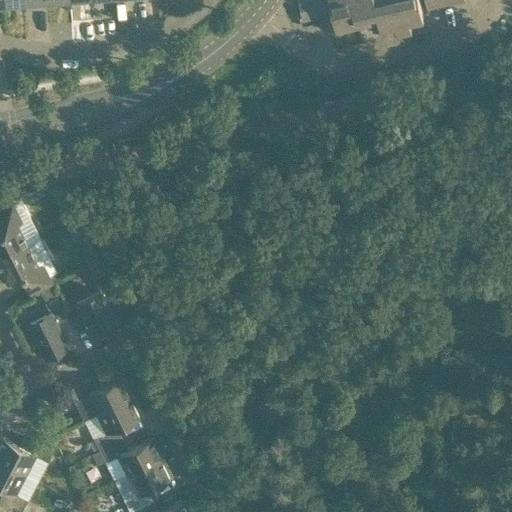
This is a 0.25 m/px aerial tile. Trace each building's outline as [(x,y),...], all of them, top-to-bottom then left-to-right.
[(312,0),(301,0),(298,1),(303,20),(317,17),(312,0)] [(358,23),(352,0),(322,0),(329,30),(358,23)] [(374,0),(352,0),(358,23),(371,20),(374,30),(381,28),(374,0)] [(405,32),(397,0),(374,0),(381,28),(395,25),(397,34),(405,32)] [(424,18),(419,0),(397,0),(405,32),(412,30),(410,22),(424,18)] [(0,257),(27,244),(17,223),(21,220),(12,202),(0,207),(0,257)] [(59,210),(65,222),(80,214),(74,202),(59,210)] [(28,244),(0,257),(0,267),(7,282),(21,275),(30,293),(38,288),(49,283),(52,282),(43,264),(48,261),(49,257),(40,238),(28,244),(27,244),(28,244)] [(118,297),(109,279),(105,271),(93,276),(99,288),(75,301),(92,335),(117,322),(107,302),(118,297)] [(56,322),(66,317),(56,296),(44,301),(49,310),(27,321),(45,357),(67,346),(56,322)] [(69,387),(74,399),(84,418),(96,412),(132,394),(122,374),(97,387),(91,376),(69,387)] [(142,414),(132,394),(96,412),(106,431),(93,437),(99,449),(122,437),(116,426),(142,414)] [(46,424),(38,441),(48,447),(53,449),(56,443),(46,424)] [(35,454),(43,458),(47,460),(53,449),(48,447),(38,441),(30,438),(25,447),(0,434),(0,459),(25,473),(31,461),(35,454)] [(127,448),(122,437),(99,449),(105,460),(117,454),(127,473),(162,456),(153,436),(127,448)] [(172,475),(162,456),(127,473),(136,493),(124,499),(130,510),(152,499),(147,488),(172,475)] [(15,492),(25,473),(0,459),(0,484),(4,487),(0,494),(0,497),(22,509),(27,498),(15,492)] [(19,511),(22,509),(0,497),(0,511),(19,511)] [(152,499),(130,510),(130,511),(190,511),(183,497),(158,510),(152,499)]
